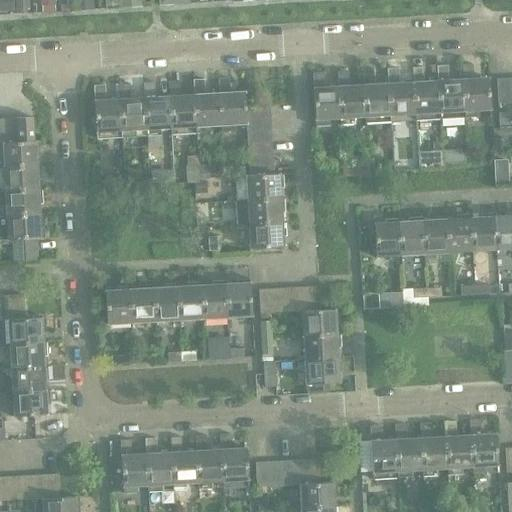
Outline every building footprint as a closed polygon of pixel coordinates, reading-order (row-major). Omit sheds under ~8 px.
[(13,0),(1,0),(1,11),(14,11),(13,0)] [(29,0),(14,0),(14,10),(30,9),(29,0)] [(93,0),(76,0),(76,9),(94,8),(93,0)] [(462,65),(463,80),(465,112),(464,112),(465,118),(491,117),(489,79),(474,80),(473,65),(462,65)] [(437,67),(438,82),(440,113),(440,120),(465,118),(464,112),(465,112),(463,80),(449,81),(448,66),(437,67)] [(412,68),(413,83),(415,115),(415,121),(440,120),(440,113),(438,82),(424,83),(423,67),(412,68)] [(387,70),(388,85),(389,85),(390,116),(390,123),(415,121),(415,115),(413,83),(399,84),(398,69),(387,70)] [(362,71),(363,86),(364,86),(365,117),(365,124),(390,123),(390,116),(389,85),(388,85),(374,85),(373,70),(362,71)] [(337,72),(338,87),(339,87),(341,119),(340,119),(340,126),(365,124),(365,117),(364,86),(363,86),(349,87),(348,72),(337,72)] [(339,87),(338,87),(324,88),(324,73),(313,74),(316,127),(340,126),(340,119),(341,119),(339,87)] [(218,79),(219,94),(221,126),(221,132),(247,131),(246,120),(246,108),(245,93),(230,94),(229,79),(218,79)] [(511,103),(509,79),(497,80),(498,104),(511,103)] [(193,81),(194,96),(195,96),(196,127),(196,134),(221,132),(221,126),(219,94),(205,95),(204,80),(193,81)] [(168,82),(169,97),(170,97),(171,129),(171,135),(196,134),(196,127),(195,96),(194,96),(180,97),(179,82),(168,82)] [(143,84),(144,99),(145,99),(146,130),(146,137),(171,135),(171,129),(170,97),(169,97),(155,98),(154,83),(143,84)] [(118,85),(119,100),(120,100),(122,131),(121,132),(121,138),(146,137),(146,130),(145,99),(144,99),(130,99),(129,84),(118,85)] [(120,100),(119,100),(105,101),(105,86),(94,87),(97,140),(121,138),(121,132),(122,131),(120,100)] [(270,106),(246,108),(246,120),(270,119),(270,106)] [(509,114),(499,114),(500,126),(510,126),(509,114)] [(33,118),(17,119),(18,143),(34,142),(33,118)] [(17,119),(4,120),(6,144),(18,143),(17,119)] [(270,119),(246,120),(247,131),(247,132),(271,131),(270,119)] [(271,131),(247,132),(248,144),(272,143),(271,131)] [(508,151),(507,139),(495,139),(496,151),(508,151)] [(2,158),(0,157),(0,169),(2,170),(2,169),(37,167),(37,166),(36,157),(40,157),(39,142),(34,142),(18,143),(6,144),(1,144),(2,158)] [(272,143),(248,144),(248,156),(272,154),(272,143)] [(272,154),(248,156),(249,168),(273,167),(272,154)] [(200,164),(188,165),(189,183),(195,183),(201,182),(200,178),(200,169),(200,164)] [(2,169),(2,170),(4,193),(38,191),(38,190),(38,181),(41,181),(41,166),(37,166),(37,167),(2,169)] [(141,168),(128,169),(129,180),(142,180),(141,168)] [(216,168),(200,169),(200,178),(216,177),(216,168)] [(236,201),(234,201),(234,202),(281,199),(281,198),(280,189),(284,189),(283,174),(245,177),(245,178),(235,178),(236,201)] [(509,176),(496,177),(496,185),(510,184),(509,176)] [(201,182),(195,183),(196,194),(205,193),(205,182),(201,182)] [(38,191),(4,193),(5,217),(40,215),(40,214),(39,205),(43,205),(42,190),(38,190),(38,191)] [(281,199),(234,202),(235,226),(247,225),(282,223),(282,222),(282,213),(285,213),(284,198),(281,198),(281,199)] [(511,212),(504,213),(504,217),(495,217),(496,252),(511,251),(511,212)] [(5,217),(0,217),(0,241),(11,241),(13,261),(38,260),(36,239),(45,239),(45,238),(41,238),(40,229),(44,229),(43,214),(40,214),(40,215),(5,217)] [(480,218),(471,219),(470,219),(473,253),(496,252),(495,217),(495,214),(480,214),(480,218)] [(456,216),(456,219),(447,220),(449,255),(473,253),(470,219),(471,219),(471,215),(456,216)] [(432,221),(423,221),(425,256),(449,255),(447,220),(447,216),(432,217),(432,221)] [(408,219),(408,222),(399,223),(401,258),(425,256),(423,221),(423,218),(408,219)] [(399,219),(384,220),(384,224),(374,224),(376,259),(401,258),(399,223),(399,219)] [(247,225),(249,249),(283,247),(283,237),(287,237),(286,222),(282,222),(282,223),(247,225)] [(208,237),(209,251),(218,251),(217,237),(208,237)] [(235,281),(235,284),(226,285),(225,285),(228,320),(252,318),(250,280),(235,281)] [(211,286),(202,286),(201,286),(204,321),(228,320),(225,285),(226,285),(226,281),(211,282),(211,286)] [(187,283),(187,287),(178,288),(180,322),(204,321),(201,286),(202,286),(202,283),(187,283)] [(163,288),(154,289),(156,324),(180,322),(178,288),(178,284),(163,285),(163,288)] [(139,290),(130,290),(132,325),(156,324),(154,289),(154,285),(139,286),(139,290)] [(490,285),(475,286),(476,295),(490,295),(490,285)] [(475,286),(462,286),(462,296),(476,295),(475,286)] [(130,290),(130,287),(115,288),(115,291),(105,292),(107,327),(132,325),(130,290)] [(307,287),(295,288),(296,312),(300,312),(308,311),(307,287)] [(319,287),(307,287),(308,311),(320,311),(319,287)] [(295,288),(283,289),(284,313),(296,312),(295,288)] [(272,313),(271,289),(259,290),(260,314),(272,313)] [(283,289),(271,289),(272,313),(284,313),(283,289)] [(441,289),(428,290),(428,298),(442,298),(441,289)] [(428,290),(414,290),(414,299),(428,298),(428,290)] [(390,293),(378,293),(379,301),(379,308),(391,308),(390,293)] [(23,295),(11,296),(12,320),(24,320),(23,295)] [(11,296),(0,296),(0,319),(0,321),(7,321),(12,320),(11,296)] [(320,311),(308,311),(300,312),(302,337),(337,334),(336,325),(340,324),(339,310),(320,311)] [(45,318),(24,320),(12,320),(7,321),(8,345),(43,343),(43,342),(42,333),(46,333),(45,318)] [(261,325),(261,339),(270,338),(269,324),(261,325)] [(337,334),(302,337),(303,360),(338,358),(337,349),(341,348),(340,334),(337,334)] [(270,338),(261,339),(262,353),(271,352),(270,338)] [(43,343),(8,345),(10,369),(44,367),(44,366),(44,357),(47,357),(47,342),(43,342),(43,343)] [(244,358),(243,349),(229,350),(230,359),(244,358)] [(215,351),(216,360),(230,359),(229,350),(215,351)] [(195,352),(181,353),(182,362),(196,361),(195,352)] [(182,362),(181,353),(167,354),(168,363),(182,362)] [(148,355),(133,356),(134,365),(148,364),(148,355)] [(134,365),(133,356),(111,357),(111,366),(134,365)] [(338,358),(303,360),(305,385),(307,385),(328,384),(339,383),(339,373),(342,372),(342,358),(338,358)] [(275,362),(263,363),(264,388),(276,387),(275,362)] [(44,367),(10,369),(11,393),(46,391),(46,390),(45,381),(49,381),(48,366),(44,366),(44,367)] [(328,384),(307,385),(308,395),(329,393),(328,384)] [(46,391),(11,393),(13,417),(51,415),(51,414),(47,414),(47,405),(50,405),(49,390),(46,390),(46,391)] [(469,421),(470,436),(471,436),(472,467),(472,474),(498,473),(496,434),(481,435),(481,420),(469,421)] [(444,422),(445,437),(446,437),(448,469),(447,469),(447,476),(472,474),(472,467),(471,436),(470,436),(456,437),(456,422),(444,422)] [(420,424),(420,439),(421,439),(423,471),(422,471),(423,477),(447,476),(447,469),(448,469),(446,437),(445,437),(432,438),(431,423),(420,424)] [(395,425),(396,440),(398,472),(397,472),(398,479),(423,477),(422,471),(423,471),(421,439),(420,439),(407,440),(406,425),(395,425)] [(396,440),(382,441),(381,426),(370,427),(373,481),(398,479),(397,472),(398,472),(396,440)] [(220,435),(221,450),(223,481),(222,481),(223,488),(249,487),(246,449),(232,450),(231,435),(220,435)] [(195,437),(196,452),(198,483),(197,483),(198,490),(223,488),(222,481),(223,481),(221,450),(207,451),(206,436),(195,437)] [(170,438),(171,453),(173,484),(172,485),(173,491),(198,490),(197,483),(198,483),(196,452),(182,453),(181,437),(170,438)] [(145,440),(146,455),(147,455),(148,486),(148,493),(173,491),(172,485),(173,484),(171,453),(157,454),(156,439),(145,440)] [(147,455),(146,455),(132,455),(131,440),(120,441),(123,494),(148,493),(148,486),(147,455)] [(316,460),(304,461),(305,485),(317,484),(316,460)] [(292,461),(280,462),(281,486),(293,485),(292,461)] [(304,461),(292,461),(293,485),(298,485),(305,485),(304,461)] [(280,462),(268,463),(269,487),(281,486),(280,462)] [(269,487),(268,463),(255,463),(257,487),(269,487)] [(45,475),(33,476),(34,500),(41,500),(46,500),(45,475)] [(57,475),(45,475),(46,500),(59,499),(57,475)] [(33,476),(21,477),(22,501),(34,500),(33,476)] [(0,502),(10,502),(9,477),(0,477),(0,502)] [(21,477),(9,477),(10,502),(22,501),(21,477)] [(305,485),(298,485),(300,510),(334,507),(334,498),(337,497),(337,483),(317,484),(305,485)] [(79,511),(79,498),(59,499),(46,500),(41,500),(41,511),(79,511)] [(258,500),(258,511),(267,511),(266,500),(258,500)]
